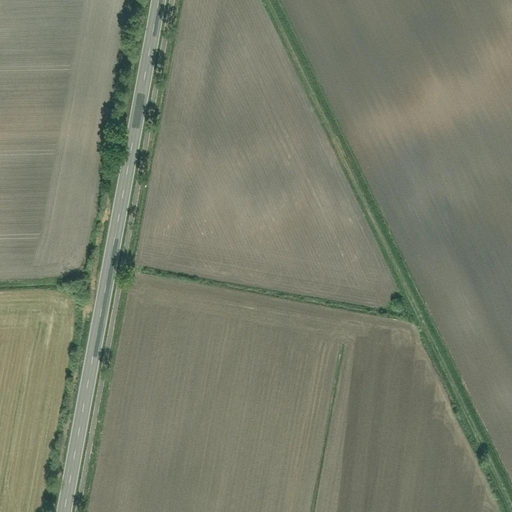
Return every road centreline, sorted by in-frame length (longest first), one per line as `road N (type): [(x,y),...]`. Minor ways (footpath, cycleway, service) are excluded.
road 1 (track): [(271,0),(511,505)]
road 2 (primary): [(61,511),(157,0)]
